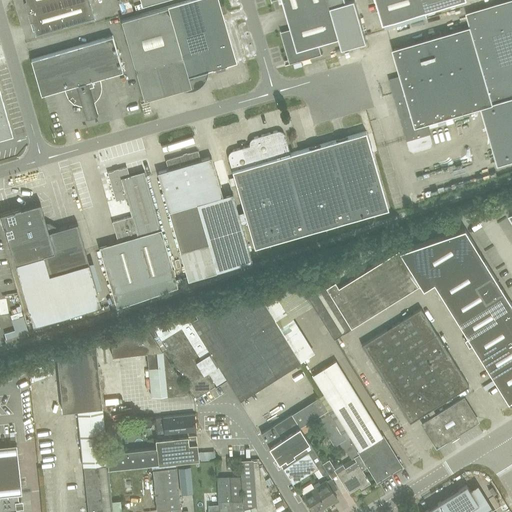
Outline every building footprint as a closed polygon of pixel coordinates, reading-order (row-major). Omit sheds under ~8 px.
[(62,0),(26,0),(27,1),(24,2),(27,10),(62,0)] [(94,16),(89,0),(62,0),(27,10),(34,33),(94,16)] [(122,9),(133,6),(131,0),(120,0),(122,9)] [(237,62),(219,0),(190,0),(122,19),(145,99),(191,86),(188,76),(237,62)] [(309,12),(305,0),(271,0),(272,1),(274,0),(283,0),(289,18),(299,15),(309,12)] [(367,41),(355,0),(350,0),(346,1),(331,6),(309,12),(299,15),(289,18),(292,29),(281,32),(289,59),(287,60),(289,64),(322,54),(319,44),(340,37),(343,48),(367,41)] [(305,0),(309,12),(331,6),(346,1),(345,0),(305,0)] [(376,0),(384,24),(426,11),(422,0),(376,0)] [(470,25),(392,48),(401,77),(391,80),(397,100),(400,108),(399,108),(411,148),(414,150),(429,145),(431,142),(425,123),(481,107),(498,164),(511,159),(511,0),(506,0),(466,12),(470,25)] [(422,0),(426,11),(463,0),(422,0)] [(100,93),(101,91),(101,89),(102,87),(102,86),(101,84),(101,82),(100,77),(123,71),(113,35),(31,59),(41,94),(65,87),(66,92),(67,94),(68,96),(69,97),(70,99),(71,100),(73,102),(75,103),(77,104),(79,105),(82,105),(86,118),(98,114),(94,102),(96,100),(98,98),(99,96),(100,93)] [(0,90),(0,137),(12,134),(0,90)] [(228,156),(228,157),(228,158),(243,210),(247,222),(254,247),(389,208),(366,131),(290,153),(285,135),(285,134),(284,133),(284,132),(283,132),(282,131),(281,131),(280,130),(279,130),(278,130),(277,130),(254,137),(253,137),(253,138),(252,138),(251,139),(250,140),(250,141),(249,142),(249,143),(249,144),(250,145),(233,150),(232,150),(231,151),(230,151),(230,152),(229,152),(229,153),(228,154),(228,155),(228,156)] [(169,168),(157,172),(169,211),(180,251),(188,279),(244,263),(245,262),(253,260),(252,260),(242,223),(247,222),(243,210),(238,212),(236,202),(226,205),(224,195),(223,195),(211,156),(200,159),(198,151),(197,151),(167,160),(169,168)] [(177,285),(144,170),(129,175),(127,167),(108,172),(116,200),(126,197),(132,216),(113,222),(118,240),(99,246),(116,306),(177,285)] [(40,202),(1,214),(15,263),(29,311),(97,291),(89,262),(77,223),(56,229),(46,224),(40,202)] [(511,398),(511,304),(464,228),(399,250),(421,286),(423,289),(433,282),(468,338),(465,340),(469,347),(472,344),(508,402),(511,398)] [(334,338),(419,285),(419,286),(421,286),(399,250),(398,250),(339,286),(335,281),(326,287),(325,284),(319,288),(311,275),(299,283),(315,309),(334,338)] [(283,308),(298,298),(304,308),(311,304),(315,309),(299,283),(296,277),(271,288),(273,290),(261,298),(258,292),(195,312),(197,316),(190,320),(218,364),(227,378),(240,399),(300,361),(312,353),(283,308)] [(476,420),(471,412),(463,398),(436,414),(432,407),(469,385),(420,307),(361,344),(410,422),(427,411),(431,418),(422,423),(436,445),(476,420)] [(14,329),(4,333),(6,338),(28,330),(23,314),(21,310),(12,313),(9,314),(11,318),(14,329)] [(227,378),(218,364),(190,320),(187,315),(147,327),(164,354),(168,352),(196,397),(217,384),(227,378)] [(150,396),(188,393),(164,354),(147,327),(110,339),(111,356),(146,352),(150,396)] [(107,468),(106,452),(104,422),(103,415),(96,343),(57,356),(62,410),(78,409),(80,434),(82,453),(83,466),(84,466),(88,511),(111,511),(111,501),(107,468)] [(335,360),(311,376),(322,394),(331,408),(356,393),(335,360)] [(48,361),(30,366),(34,380),(52,374),(48,361)] [(382,435),(356,393),(331,408),(348,436),(357,450),(382,435)] [(331,408),(322,394),(320,396),(291,413),(299,427),(316,416),(334,445),(340,442),(345,451),(348,451),(352,458),(354,457),(356,461),(345,468),(343,464),(334,469),(329,460),(322,464),(329,474),(331,478),(337,475),(348,492),(359,485),(361,488),(370,482),(362,469),(367,466),(359,454),(357,450),(348,436),(331,408)] [(162,417),(164,433),(194,430),(193,413),(162,417)] [(329,474),(322,464),(299,427),(291,413),(260,432),(279,461),(283,467),(282,468),(292,484),(318,467),(323,475),(329,474)] [(401,465),(399,460),(382,434),(382,435),(357,450),(359,454),(376,480),(401,465)] [(195,435),(155,439),(156,447),(106,452),(107,468),(197,459),(195,435)] [(0,511),(18,511),(17,493),(21,493),(15,444),(0,445),(0,511)] [(189,466),(178,467),(181,493),(192,492),(189,466)] [(180,511),(176,467),(152,469),(156,510),(172,508),(172,511),(180,511)] [(239,475),(216,476),(219,511),(243,511),(241,500),(239,475)] [(326,480),(320,484),(303,495),(313,511),(314,510),(315,511),(317,511),(321,509),(321,508),(320,506),(324,504),(325,505),(337,498),(326,480)] [(472,511),(470,508),(478,503),(466,484),(423,511),(472,511)] [(121,511),(120,500),(111,501),(111,511),(121,511)]
